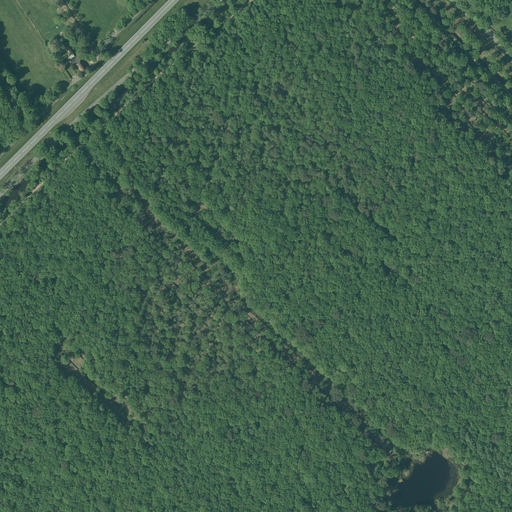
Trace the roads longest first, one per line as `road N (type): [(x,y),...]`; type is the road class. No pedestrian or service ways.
road 1 (unclassified): [(0,194),(218,0)]
road 2 (track): [(0,224),(193,45)]
road 3 (trunk): [(0,174),(173,0)]
road 4 (track): [(412,0),(511,95)]
